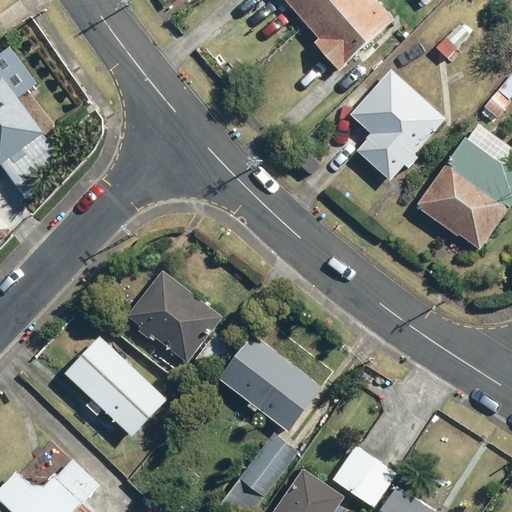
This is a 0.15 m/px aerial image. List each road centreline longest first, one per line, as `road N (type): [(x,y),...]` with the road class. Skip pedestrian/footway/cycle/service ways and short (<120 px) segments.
road 1 (residential): [(511,392),(386,308),(276,217),(181,123)]
road 2 (residential): [(0,318),(181,123)]
road 3 (residential): [(181,123),(89,0)]
